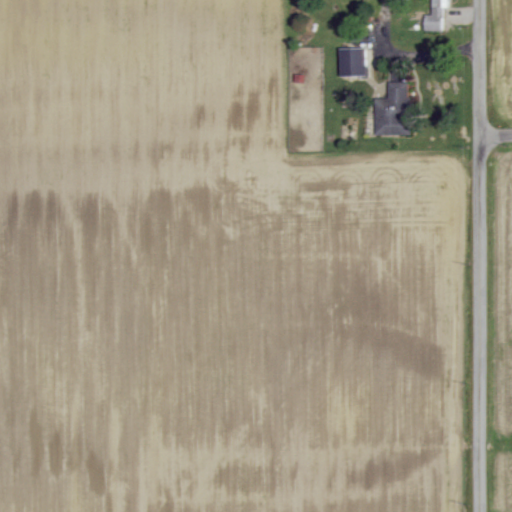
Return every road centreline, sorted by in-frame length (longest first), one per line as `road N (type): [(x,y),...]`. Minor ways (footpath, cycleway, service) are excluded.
road 1 (tertiary): [(482,511),(481,132)]
road 2 (tertiary): [(481,132),(480,0)]
